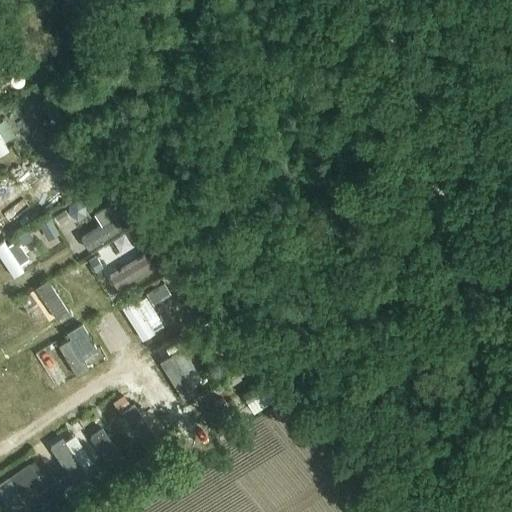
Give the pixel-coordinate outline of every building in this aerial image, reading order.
[(24,155),(9,162),(27,204),(42,197),(24,155)] [(117,200),(94,214),(101,225),(80,239),(88,251),(139,218),(132,207),(124,212),(117,200)] [(64,210),(53,217),(58,225),(69,218),(64,210)] [(50,220),(39,227),(48,241),(59,234),(50,220)] [(23,246),(33,240),(28,231),(17,237),(23,246)] [(0,256),(11,274),(29,263),(10,233),(0,239),(0,256)] [(35,288),(56,318),(68,310),(47,280),(35,288)] [(177,292),(171,282),(164,286),(171,296),(177,292)] [(145,295),(153,307),(171,296),(164,286),(163,284),(145,295)] [(29,293),(19,299),(27,312),(37,306),(29,293)] [(163,326),(145,298),(135,304),(133,301),(122,308),(142,339),(153,332),(163,326)] [(58,346),(77,376),(89,368),(83,359),(97,350),(81,324),(57,339),(60,345),(58,346)] [(180,388),(201,380),(187,345),(166,353),(180,388)] [(92,414),(119,453),(138,439),(134,433),(144,427),(121,394),(92,414)] [(79,429),(51,449),(75,484),(87,476),(72,454),(88,443),(79,429)] [(42,473),(34,462),(30,465),(28,463),(0,483),(0,496),(11,511),(33,511),(42,506),(29,489),(41,481),(38,477),(42,473)]
